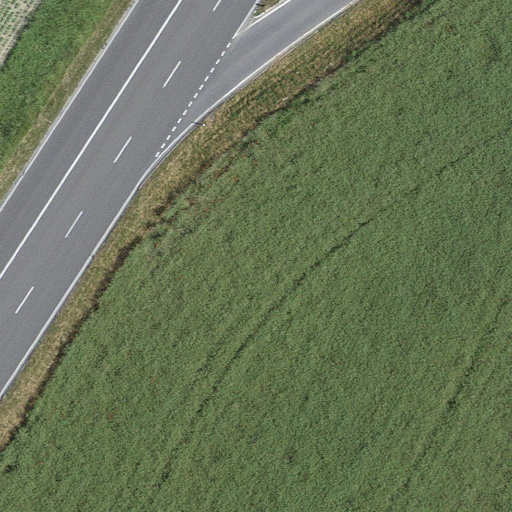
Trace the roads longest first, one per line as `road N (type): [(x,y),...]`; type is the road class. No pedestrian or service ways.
road 1 (tertiary): [(106,144),(322,0)]
road 2 (primary): [(106,144),(0,306)]
road 3 (primary): [(200,0),(106,144)]
